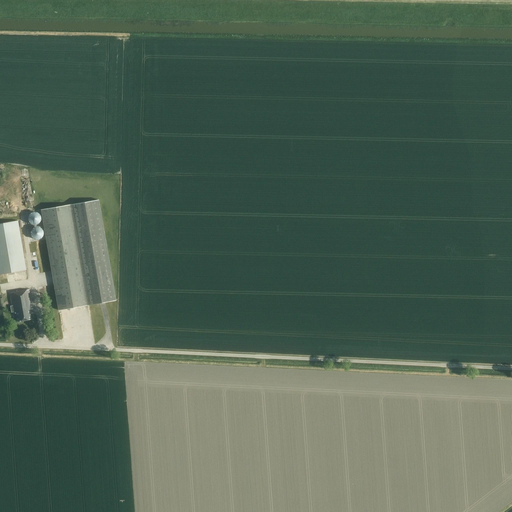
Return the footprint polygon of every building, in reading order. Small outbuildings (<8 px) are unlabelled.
[(59,310),(104,302),(87,202),(41,210),(59,310)] [(28,218),(28,219),(28,220),(28,221),(29,221),(29,222),(30,223),(31,224),(32,225),(33,225),(34,225),(35,225),(36,225),(37,225),(38,224),(39,224),(39,223),(40,223),(40,222),(41,221),(41,220),(41,219),(41,218),(41,217),(41,216),(40,216),(40,215),(40,214),(39,214),(38,213),(37,212),(36,212),(35,212),(34,212),(33,212),(32,213),(31,213),(30,214),(30,215),(29,215),(29,216),(28,217),(28,218)] [(0,274),(26,270),(18,221),(0,223),(0,274)] [(31,233),(31,234),(31,235),(31,236),(32,237),(32,238),(33,238),(33,239),(34,239),(35,240),(36,240),(37,240),(38,240),(39,240),(40,239),(41,239),(42,238),(43,237),(43,236),(43,235),(44,235),(44,234),(44,233),(44,232),(43,232),(43,231),(43,230),(42,229),(41,228),(40,228),(39,227),(38,227),(37,227),(36,227),(35,227),(34,228),(33,228),(33,229),(32,229),(32,230),(31,230),(31,231),(31,232),(31,233)] [(30,309),(33,309),(30,289),(20,291),(20,290),(19,290),(19,291),(10,293),(13,313),(16,313),(18,321),(32,319),(30,309)]
